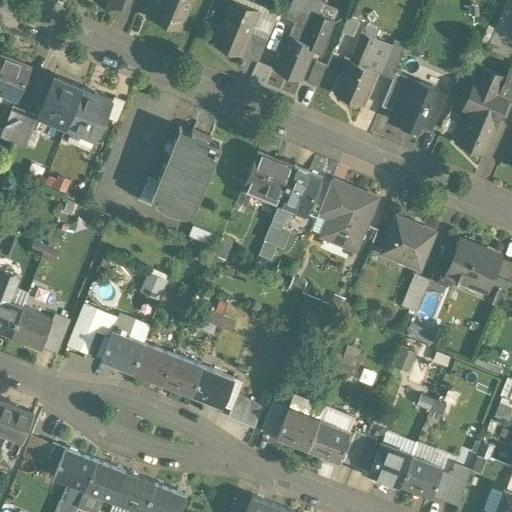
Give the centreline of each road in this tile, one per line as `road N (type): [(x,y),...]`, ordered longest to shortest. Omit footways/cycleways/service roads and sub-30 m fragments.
road 1 (residential): [(511,207),(0,1)]
road 2 (residential): [(42,384),(73,413),(128,441),(240,462)]
road 3 (residential): [(240,462),(139,404),(42,384)]
road 4 (residential): [(368,511),(240,462)]
